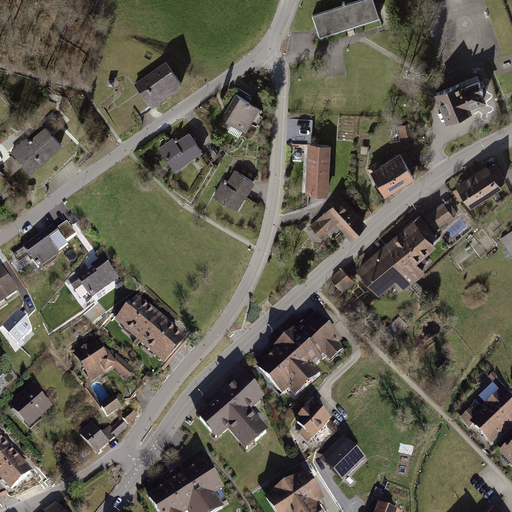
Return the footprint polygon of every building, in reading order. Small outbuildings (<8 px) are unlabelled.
[(343,5),(313,16),(319,36),(379,16),(374,0),(359,0),(352,2),(351,0),(346,0),(342,1),(343,5)] [(166,62),(135,84),(151,106),(182,84),(166,62)] [(459,84),(437,93),(448,119),(470,110),(468,105),(484,99),(481,90),(483,89),(479,81),(461,88),(459,84)] [(237,94),(227,109),(230,111),(225,119),(234,125),(235,124),(244,129),(257,107),(249,103),(250,102),(237,94)] [(36,130),(20,145),(41,169),(74,141),(56,120),(40,134),(36,130)] [(412,142),(408,124),(398,127),(401,139),(405,138),(406,143),(412,142)] [(171,140),(159,149),(173,168),(184,160),(185,162),(202,151),(190,133),(179,141),(176,138),(175,139),(177,142),(174,144),(171,140)] [(329,145),(310,144),(308,193),(326,194),(329,145)] [(377,163),(369,167),(377,179),(375,180),(378,185),(380,184),(385,192),(413,175),(400,154),(379,167),(377,163)] [(486,164),(457,186),(472,206),(501,183),(486,164)] [(222,184),(214,197),(234,209),(241,197),(243,199),(254,181),(236,170),(229,182),(225,180),(224,182),(228,184),(226,187),(222,184)] [(325,212),(311,226),(322,236),(338,220),(352,233),(363,222),(341,200),(327,214),(325,212)] [(449,200),(428,216),(439,231),(460,214),(449,200)] [(415,217),(361,265),(383,290),(399,276),(407,285),(428,267),(420,259),(438,243),(415,217)] [(54,227),(24,248),(39,268),(68,247),(65,243),(76,235),(68,223),(57,231),(54,227)] [(95,270),(80,281),(90,296),(90,295),(92,297),(118,279),(104,259),(92,266),(95,270)] [(0,302),(17,292),(0,266),(0,302)] [(340,287),(351,277),(342,268),(331,277),(340,287)] [(129,312),(120,323),(126,328),(128,326),(135,332),(133,334),(146,346),(148,344),(157,352),(155,353),(163,360),(182,339),(142,303),(135,310),(134,309),(129,312)] [(18,310),(3,326),(9,336),(18,345),(32,330),(27,318),(18,310)] [(317,314),(258,368),(283,395),(289,390),(297,399),(323,375),(315,367),(325,358),(330,363),(344,350),(340,345),(342,342),(317,314)] [(407,327),(399,318),(383,332),(390,341),(407,327)] [(98,341),(77,355),(91,376),(104,367),(106,371),(114,365),(127,377),(132,371),(116,357),(111,360),(108,355),(98,346),(100,343),(98,341)] [(244,374),(195,415),(216,440),(228,430),(243,449),(265,431),(248,411),(264,398),(244,374)] [(33,387),(13,405),(31,424),(50,406),(33,387)] [(511,403),(501,391),(472,414),(492,438),(511,421),(511,403)] [(113,401),(102,408),(108,416),(118,409),(113,401)] [(299,423),(315,439),(334,419),(319,403),(299,423)] [(131,409),(122,416),(128,423),(137,416),(131,409)] [(110,427),(101,434),(93,425),(81,435),(96,453),(127,428),(121,421),(112,429),(110,427)] [(0,433),(0,477),(15,493),(35,472),(0,433)] [(511,439),(500,450),(511,462),(511,439)] [(151,495),(163,511),(204,511),(236,488),(209,451),(151,495)] [(332,511),(309,475),(272,497),(281,511),(332,511)]
